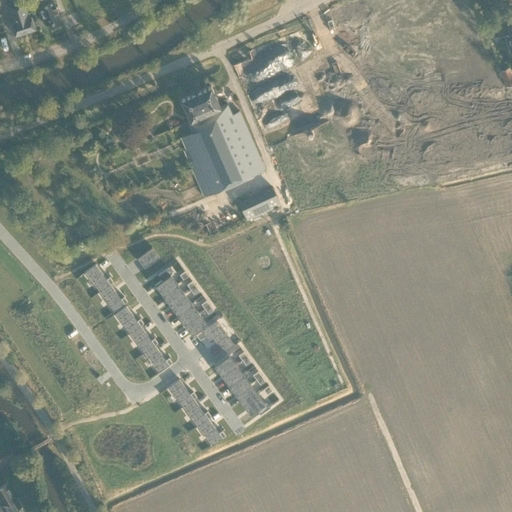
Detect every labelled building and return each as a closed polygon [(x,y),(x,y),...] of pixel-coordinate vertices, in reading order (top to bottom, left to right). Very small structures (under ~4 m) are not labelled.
[(28,8),(25,0),(18,0),(5,5),(8,14),(10,14),(13,22),(11,23),(15,35),(36,28),(31,16),(29,16),(26,8),(28,8)] [(36,0),(38,5),(45,24),(60,18),(58,11),(56,6),(55,6),(52,0),(36,0)] [(340,83),(339,96),(440,62),(467,63),(467,52),(465,45),(471,43),(485,86),(499,81),(500,75),(474,0),(353,0),(333,7),(340,28),(425,0),(456,0),(453,1),(452,6),(457,20),(365,51),(355,51),(352,52),(350,47),(330,53),(340,83)] [(316,26),(237,58),(299,208),(337,207),(336,186),(314,186),(305,164),(273,142),(344,113),(347,200),(417,172),(415,117),(434,117),(444,102),(456,110),(439,69),(407,82),(408,112),(402,96),(391,112),(393,168),(373,168),(356,127),(377,118),(375,111),(334,113),(333,90),(324,94),(322,60),(308,51),(324,44),(316,26)] [(500,70),(506,86),(511,83),(511,72),(509,66),(500,70)] [(192,131),(180,136),(186,148),(184,149),(204,196),(265,169),(239,110),(232,113),(227,103),(220,106),(211,85),(181,99),(191,119),(188,121),(192,131)] [(475,100),(478,113),(499,109),(496,96),(475,100)] [(461,128),(452,130),(454,137),(463,135),(461,128)] [(247,220),(281,204),(273,187),(239,202),(247,220)] [(144,267),(159,256),(152,246),(137,257),(144,267)] [(100,290),(110,283),(106,278),(96,263),(85,270),(100,290)] [(163,294),(178,282),(171,273),(172,272),(168,267),(158,274),(162,279),(155,283),(163,294)] [(184,270),(179,273),(183,278),(188,275),(185,270),(184,270)] [(192,280),(187,283),(190,288),(195,284),(192,280)] [(170,303),(185,292),(178,282),(163,294),(170,303)] [(114,310),(124,302),(121,298),(110,283),(100,290),(114,310)] [(195,284),(190,288),(194,293),(199,289),(195,284)] [(177,313),(192,302),(185,292),(170,303),(177,313)] [(206,299),(201,303),(205,308),(210,304),(206,299)] [(199,312),(192,302),(177,313),(184,323),(199,312)] [(210,304),(205,308),(208,313),(213,309),(210,304)] [(140,325),(137,320),(126,305),(116,312),(130,332),(140,325)] [(206,322),(199,312),(184,323),(191,333),(206,322)] [(216,319),(201,330),(205,335),(209,340),(214,337),(217,342),(223,350),(224,351),(234,344),(216,319)] [(151,339),(140,325),(130,332),(145,351),(155,344),(151,339)] [(205,335),(201,330),(196,334),(200,339),(205,335)] [(166,359),(155,344),(145,351),(159,371),(169,364),(166,359)] [(243,350),(238,354),(242,359),(247,355),(243,350)] [(221,374),(236,363),(229,353),(214,364),(221,374)] [(247,355),(242,359),(246,364),(250,360),(247,355)] [(228,384),(243,373),(236,363),(221,374),(228,384)] [(258,370),(253,374),(256,378),(261,375),(258,370)] [(251,383),(243,373),(228,384),(236,393),(251,383)] [(261,375),(256,378),(260,383),(265,380),(261,375)] [(194,398),(190,393),(179,378),(169,385),(184,405),(194,398)] [(258,392),(251,383),(236,393),(243,403),(258,392)] [(268,384),(263,388),(267,393),(272,389),(268,384)] [(265,402),(258,392),(243,403),(250,413),(256,409),(260,413),(270,406),(266,401),(265,402)] [(208,417),(204,412),(194,398),(184,405),(198,424),(208,417)] [(219,432),(208,417),(198,424),(212,444),(222,437),(219,432)] [(22,505),(17,497),(16,498),(7,482),(0,486),(0,497),(4,505),(2,506),(1,504),(0,504),(0,511),(14,511),(14,510),(22,505)]
